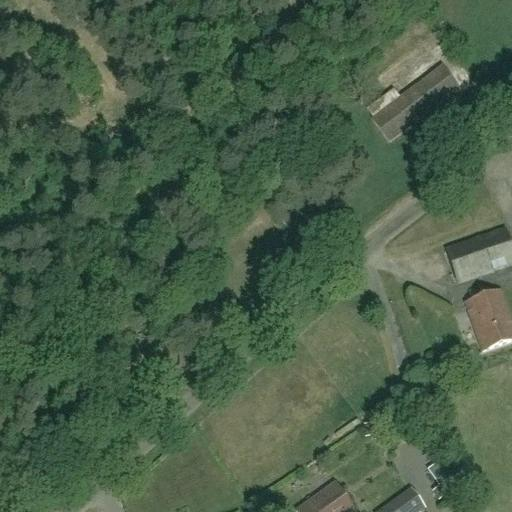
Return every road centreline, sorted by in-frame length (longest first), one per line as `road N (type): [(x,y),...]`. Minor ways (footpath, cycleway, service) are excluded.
road 1 (unclassified): [(80,511),(356,254),(511,137)]
road 2 (track): [(209,168),(0,409)]
road 3 (track): [(204,149),(133,100),(78,44),(0,22)]
road 4 (track): [(311,0),(214,129),(204,149),(209,168)]
road 5 (track): [(356,254),(209,168)]
